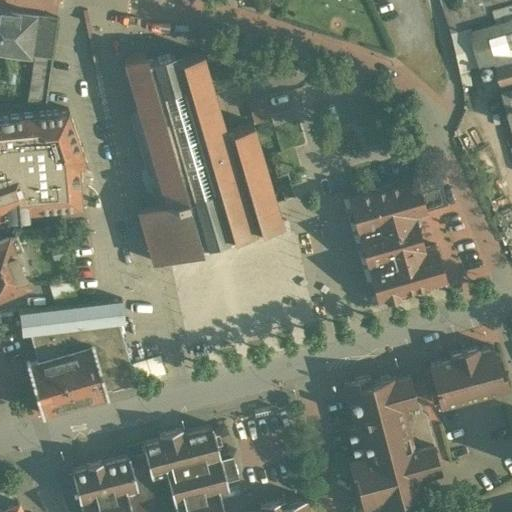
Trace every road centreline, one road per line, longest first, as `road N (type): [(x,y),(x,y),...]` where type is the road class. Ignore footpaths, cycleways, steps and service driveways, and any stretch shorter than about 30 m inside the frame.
road 1 (residential): [(433,124),(413,85),(383,67),(263,29),(96,0)]
road 2 (residential): [(182,400),(152,284),(122,244),(110,184)]
road 3 (residential): [(308,363),(511,300)]
road 4 (residential): [(511,294),(433,124)]
road 5 (residential): [(77,0),(110,184)]
road 6 (residential): [(24,436),(182,400)]
road 7 (residential): [(308,363),(339,511)]
road 8 (residential): [(433,124),(450,110),(451,81),(431,0)]
road 9 (residential): [(182,400),(308,363)]
